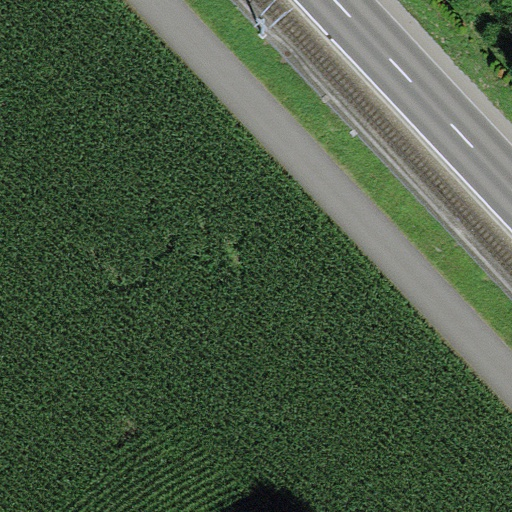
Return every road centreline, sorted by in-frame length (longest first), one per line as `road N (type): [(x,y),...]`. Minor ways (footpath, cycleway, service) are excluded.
road 1 (unclassified): [(511,393),(144,0)]
road 2 (primary): [(336,0),(511,187)]
